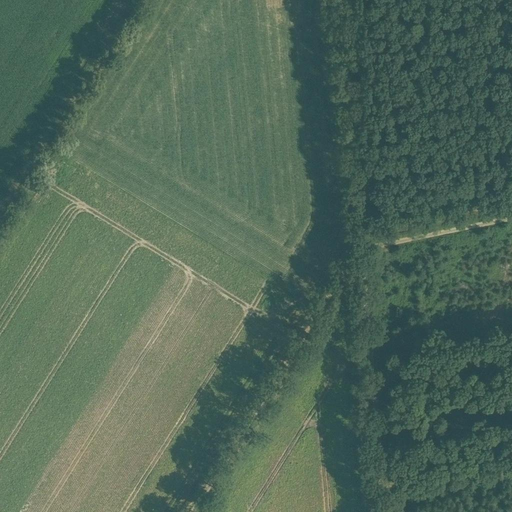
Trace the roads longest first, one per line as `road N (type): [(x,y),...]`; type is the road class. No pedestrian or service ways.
road 1 (track): [(339,0),(383,511)]
road 2 (track): [(511,218),(361,249)]
